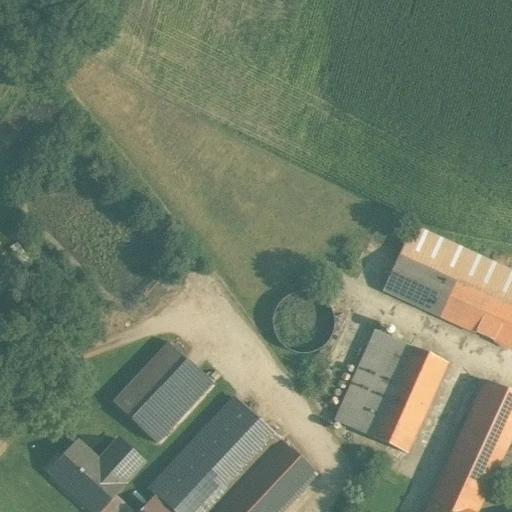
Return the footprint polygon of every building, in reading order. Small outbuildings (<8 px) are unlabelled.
[(13,21),(0,17),(0,34),(9,37),(13,21)] [(0,125),(8,129),(20,96),(0,88),(0,125)] [(511,273),(411,227),(399,253),(511,305),(511,273)] [(511,345),(511,305),(399,253),(383,289),(511,349),(511,345)] [(332,335),(334,323),(331,311),(324,301),(314,294),(302,292),(290,295),(280,301),(273,312),(271,323),(274,335),(281,345),(291,352),(303,354),(315,352),(325,345),(332,335)] [(374,330),(333,421),(368,437),(408,346),(374,330)] [(167,343),(112,403),(156,444),(211,384),(167,343)] [(408,346),(368,437),(404,453),(445,363),(408,346)] [(511,393),(483,381),(442,470),(486,490),(511,432),(511,393)] [(233,398),(148,489),(155,495),(156,495),(174,511),(214,511),(280,442),(233,398)] [(97,463),(76,443),(61,459),(67,464),(56,477),(94,511),(97,511),(98,511),(113,495),(122,485),(121,484),(141,462),(118,441),(97,463)] [(280,442),(214,511),(280,511),(315,474),(280,442)] [(475,511),(486,490),(442,470),(422,511),(475,511)] [(131,511),(113,495),(98,511),(97,511),(131,511)] [(174,511),(156,495),(155,495),(139,511),(174,511)]
